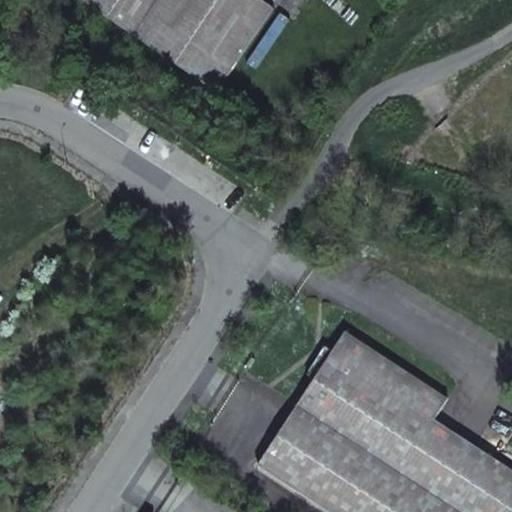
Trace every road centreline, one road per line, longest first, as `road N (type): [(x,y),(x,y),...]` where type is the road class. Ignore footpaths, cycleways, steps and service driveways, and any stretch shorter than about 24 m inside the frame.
road 1 (residential): [(85,511),(251,256),(42,110),(0,100)]
road 2 (track): [(511,210),(312,167)]
